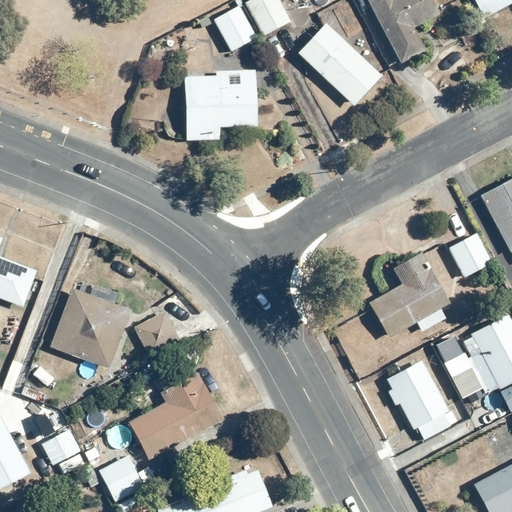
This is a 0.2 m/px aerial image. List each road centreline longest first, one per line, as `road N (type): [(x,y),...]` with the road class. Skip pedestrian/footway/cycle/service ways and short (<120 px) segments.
road 1 (residential): [(223,268),(511,114)]
road 2 (residential): [(223,268),(279,343),(367,511)]
road 3 (residential): [(0,146),(159,214),(223,268)]
